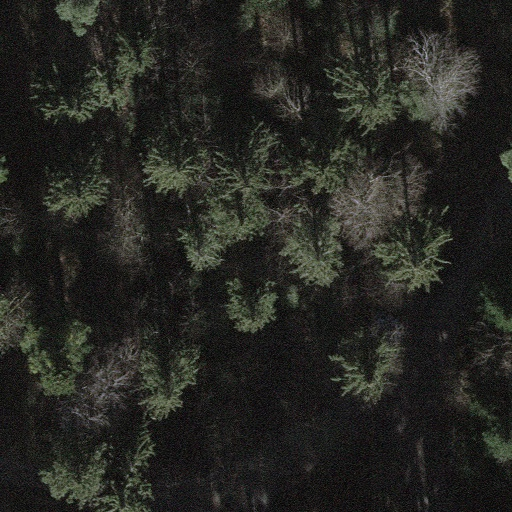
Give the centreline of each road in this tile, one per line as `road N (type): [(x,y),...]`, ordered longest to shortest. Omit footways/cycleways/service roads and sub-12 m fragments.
road 1 (track): [(511,213),(417,378),(415,437),(437,511)]
road 2 (track): [(417,378),(372,414),(189,510)]
road 3 (track): [(189,510),(0,466)]
